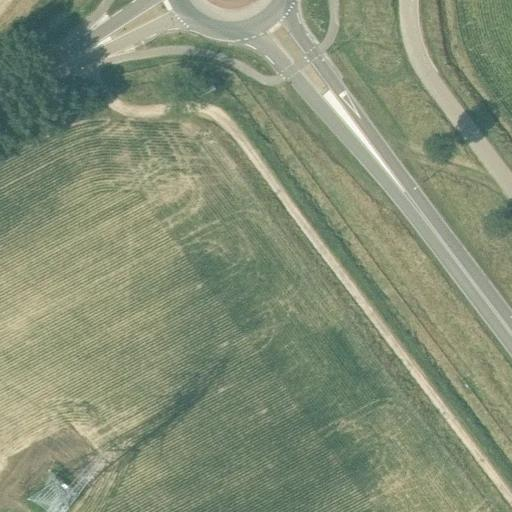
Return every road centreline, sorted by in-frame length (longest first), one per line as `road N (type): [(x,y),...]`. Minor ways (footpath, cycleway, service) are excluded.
road 1 (track): [(77,59),(126,110),(194,108),(223,118),(511,502)]
road 2 (primary): [(511,337),(343,119)]
road 3 (unclassified): [(511,190),(428,79),(415,52),(410,0)]
road 4 (primary): [(343,119),(331,80),(279,8)]
road 5 (primary): [(256,27),(314,100),(343,119)]
